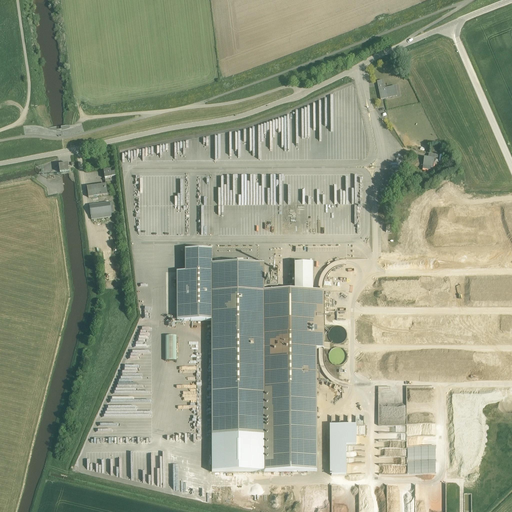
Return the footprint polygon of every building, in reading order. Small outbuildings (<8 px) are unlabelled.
[(380,99),(397,96),(393,78),(377,82),(380,99)] [(424,158),(422,169),(430,170),(431,167),(433,167),(435,158),(442,159),(442,156),(428,154),(428,158),(424,158)] [(69,172),(68,169),(67,164),(59,165),(60,173),(69,172)] [(104,178),(115,177),(114,172),(111,173),(110,170),(103,171),(104,178)] [(311,192),(308,192),(308,178),(305,178),(305,182),(303,182),(302,175),(296,175),(297,194),(294,194),(294,204),(311,204),(311,192)] [(351,175),(346,175),(346,187),(340,187),(340,196),(344,196),(344,203),(354,203),(354,179),(351,179),(351,175)] [(106,184),(87,187),(88,198),(110,195),(110,192),(107,192),(106,184)] [(112,202),(89,205),(91,220),(111,217),(111,213),(113,212),(112,202)] [(185,273),(176,273),(177,321),(211,321),(211,437),(263,436),(264,472),(317,472),(316,349),(323,349),(323,292),(264,292),(264,265),(212,265),(212,251),(206,251),(185,251),(185,273)] [(138,275),(141,300),(152,299),(149,274),(138,275)] [(165,336),(165,361),(176,361),(176,336),(165,336)] [(151,375),(152,367),(137,367),(137,365),(124,365),(124,370),(137,370),(137,375),(132,375),(132,380),(136,380),(136,378),(139,378),(139,375),(151,375)] [(166,373),(167,390),(183,390),(183,388),(188,388),(188,390),(194,390),(194,380),(191,380),(191,378),(195,378),(195,370),(170,370),(170,373),(166,373)] [(437,436),(437,424),(411,424),(411,429),(408,429),(408,437),(437,436)] [(356,435),(356,445),(331,446),(331,451),(333,451),(334,463),(346,463),(346,457),(366,457),(366,447),(368,447),(368,441),(365,441),(365,435),(356,435)] [(400,457),(407,457),(407,448),(409,447),(405,447),(405,444),(403,444),(403,445),(403,449),(397,448),(397,446),(400,444),(397,443),(396,441),(392,441),(392,448),(390,445),(390,449),(377,448),(377,457),(381,457),(385,464),(387,464),(385,462),(388,462),(390,465),(390,464),(393,462),(395,464),(400,461),(400,457)] [(408,461),(408,474),(420,474),(420,461),(408,461)]
